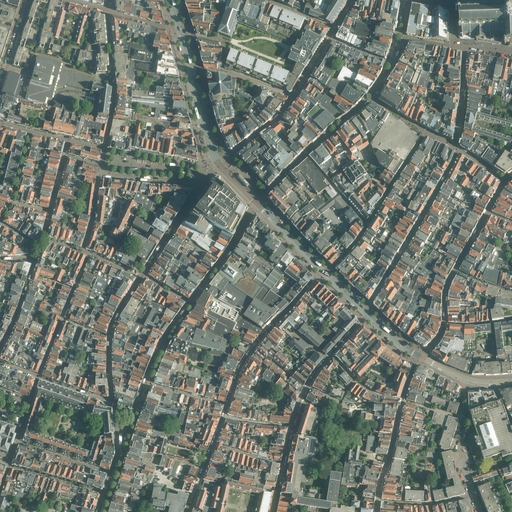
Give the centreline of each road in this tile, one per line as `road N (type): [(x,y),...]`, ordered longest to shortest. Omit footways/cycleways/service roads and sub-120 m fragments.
road 1 (residential): [(324,272),(240,364),(188,511)]
road 2 (residential): [(364,311),(306,384),(272,511)]
road 3 (tertiary): [(511,381),(467,380),(420,357),(364,311)]
road 4 (tertiary): [(324,272),(219,162)]
road 5 (tertiary): [(219,162),(177,28)]
road 6 (residential): [(38,376),(88,253),(82,250)]
road 7 (residential): [(219,162),(200,185),(101,172)]
